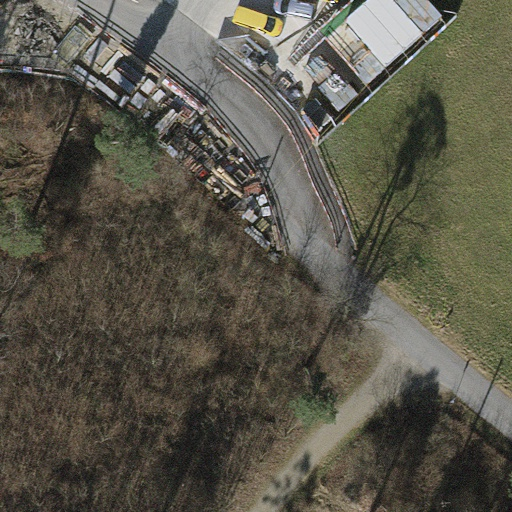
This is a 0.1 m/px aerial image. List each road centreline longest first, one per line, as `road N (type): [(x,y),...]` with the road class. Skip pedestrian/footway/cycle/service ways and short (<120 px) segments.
road 1 (unclassified): [(0,3),(141,103),(511,418)]
road 2 (track): [(265,511),(311,446),(434,352)]
